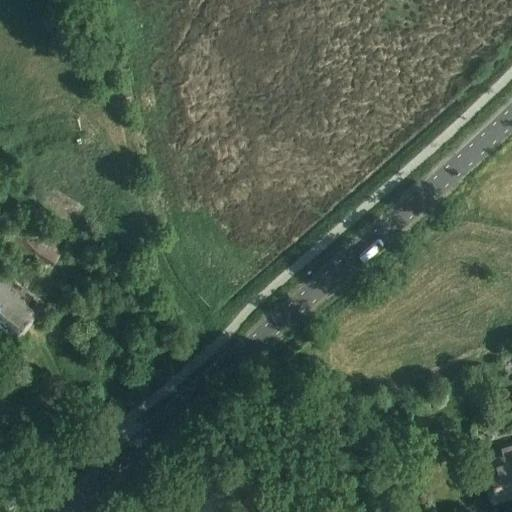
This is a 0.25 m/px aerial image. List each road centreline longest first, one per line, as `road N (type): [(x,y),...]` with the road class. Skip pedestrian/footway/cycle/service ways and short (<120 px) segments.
road 1 (secondary): [(164,422),(511,118)]
road 2 (track): [(236,361),(162,270),(126,137)]
road 3 (unclassified): [(164,422),(328,511)]
road 4 (unclassified): [(138,445),(107,412),(70,402),(28,406),(0,422)]
road 5 (track): [(126,137),(89,0)]
